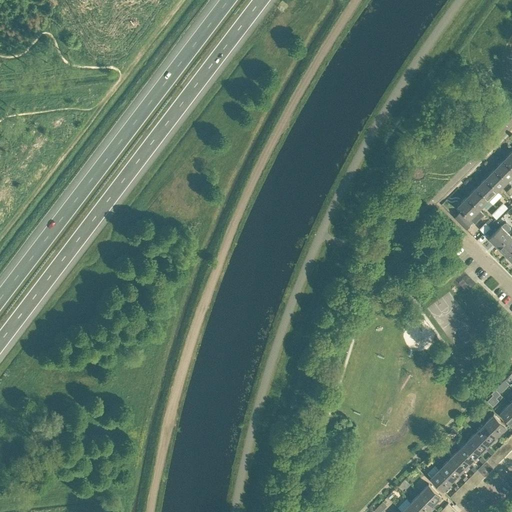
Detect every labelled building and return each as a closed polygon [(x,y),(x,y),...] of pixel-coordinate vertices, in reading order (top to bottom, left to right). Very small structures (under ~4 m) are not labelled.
[(511,166),(504,158),(494,168),(507,181),(511,175),(511,166)] [(494,168),(485,177),(498,190),(507,181),(494,168)] [(485,177),(476,186),(489,199),(498,190),(485,177)] [(476,186),(467,196),(480,208),(489,199),(476,186)] [(480,208),(467,196),(457,205),(470,218),(480,208)] [(503,202),(498,208),(502,212),(507,207),(503,202)] [(502,212),(498,208),(492,213),(496,217),(502,212)] [(454,217),(466,228),(472,222),(460,211),(454,217)] [(480,228),(484,232),(490,226),(485,222),(480,228)] [(489,237),(498,247),(511,234),(508,230),(510,228),(510,226),(506,222),(504,222),(502,224),(489,237)] [(498,247),(508,256),(511,251),(511,233),(511,234),(498,247)] [(462,279),(462,290),(471,290),(471,279),(462,279)] [(492,392),(493,394),(496,397),(500,393),(496,388),(492,392)] [(511,404),(509,402),(500,411),(511,422),(511,404)] [(494,413),(485,422),(497,435),(507,426),(494,413)] [(485,422),(476,431),(488,444),(497,435),(485,422)] [(476,431),(467,440),(480,453),(488,444),(476,431)] [(467,440),(458,449),(471,462),(480,453),(467,440)] [(501,445),(508,452),(511,448),(504,441),(501,445)] [(458,449),(449,458),(462,471),(471,462),(458,449)] [(492,454),(499,461),(502,458),(495,450),(492,454)] [(449,458),(440,467),(453,480),(462,471),(449,458)] [(483,462),(490,470),(494,467),(486,459),(486,460),(483,462)] [(453,480),(440,467),(431,476),(444,489),(453,480)] [(474,471),(482,479),(485,476),(477,468),(474,471)] [(465,480),(473,488),(476,485),(468,477),(468,478),(465,480)] [(429,483),(420,492),(433,505),(442,495),(429,483)] [(456,489),(464,497),(467,493),(460,486),(456,489)] [(420,492),(411,501),(421,511),(425,511),(433,505),(420,492)] [(421,511),(411,501),(402,510),(404,511),(421,511)] [(445,505),(451,511),(453,511),(456,509),(448,502),(445,505)]
